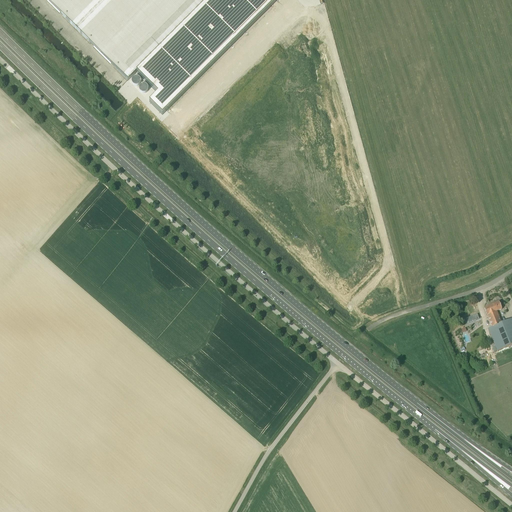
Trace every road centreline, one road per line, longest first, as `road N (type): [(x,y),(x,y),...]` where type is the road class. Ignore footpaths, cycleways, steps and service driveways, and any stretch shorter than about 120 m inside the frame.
road 1 (primary): [(0,45),(203,237),(437,431)]
road 2 (primary): [(419,405),(263,277),(0,32)]
road 3 (unclassified): [(336,362),(217,263),(0,59)]
road 4 (unclassified): [(336,362),(511,506)]
road 5 (unclassified): [(234,511),(336,362)]
road 6 (unclassified): [(379,322),(511,272)]
